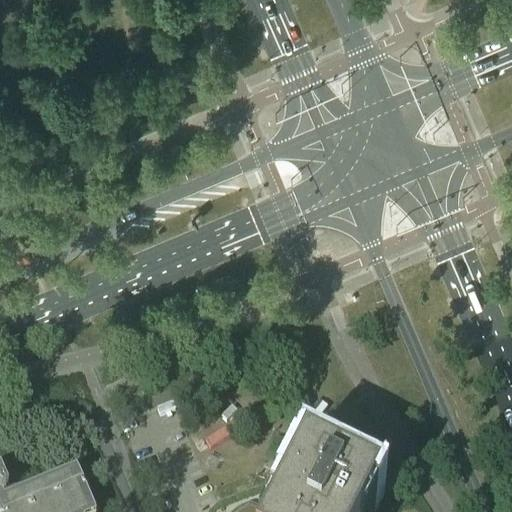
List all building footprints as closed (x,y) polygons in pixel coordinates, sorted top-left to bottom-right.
[(6,0),(0,0),(0,16),(3,23),(14,19),(6,0)] [(19,0),(6,0),(14,19),(26,14),(19,0)] [(33,0),(19,0),(26,14),(37,9),(33,0)] [(249,398),(240,404),(250,419),(259,414),(249,398)] [(223,435),(241,442),(245,432),(227,425),(223,435)] [(369,511),(375,502),(300,464),(276,511),(253,511),(249,509),(245,511),(242,511),(369,511)] [(0,511),(88,511),(77,483),(8,511),(2,511),(0,506),(0,503),(6,501),(0,486),(0,511)]
